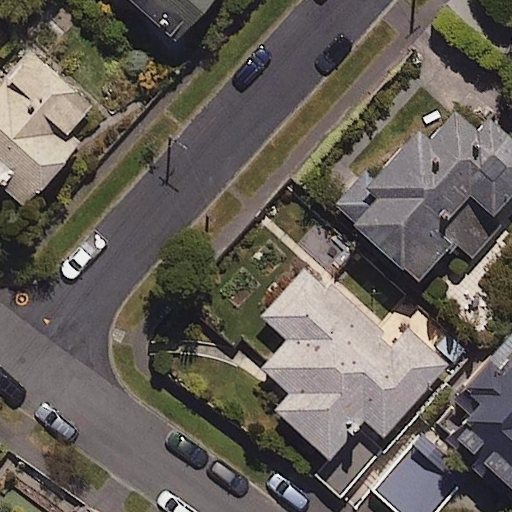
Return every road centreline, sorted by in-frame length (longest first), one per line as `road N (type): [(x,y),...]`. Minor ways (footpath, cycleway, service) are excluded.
road 1 (residential): [(30,353),(347,0)]
road 2 (residential): [(250,511),(30,353)]
